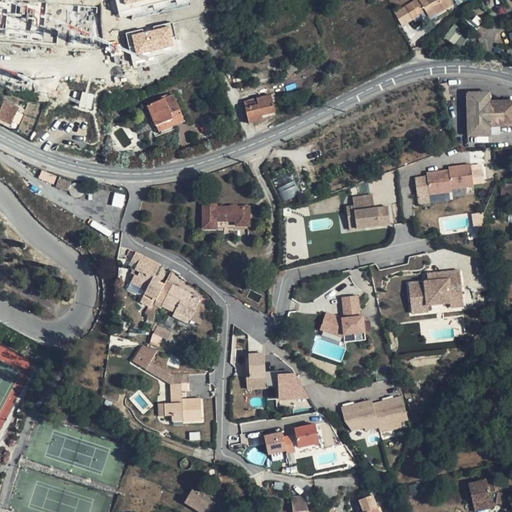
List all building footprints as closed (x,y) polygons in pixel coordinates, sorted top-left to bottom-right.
[(115,0),(119,17),(144,12),(143,5),(165,0),(176,0),(178,4),(187,3),(186,0),(115,0)] [(452,3),(450,0),(416,0),(395,13),(402,25),(426,12),(429,17),(452,3)] [(0,32),(23,35),(23,36),(49,39),(56,33),(55,21),(43,12),(25,10),(0,6),(0,32)] [(451,24),(445,39),(457,44),(463,29),(451,24)] [(180,50),(182,26),(99,46),(98,42),(94,43),(96,57),(110,70),(117,74),(154,65),(180,50)] [(79,106),(90,109),(93,94),(82,92),(79,106)] [(488,93),(465,93),(467,137),(489,136),(489,127),(511,126),(511,100),(488,102),(488,93)] [(185,121),(174,95),(149,105),(156,126),(173,119),(175,125),(185,121)] [(277,101),(275,95),(271,96),(258,99),(258,101),(254,102),(254,100),(244,102),(246,108),(251,123),(263,120),(262,115),(275,112),(273,103),(277,101)] [(19,108),(4,101),(2,107),(0,110),(0,114),(7,118),(5,121),(11,124),(19,108)] [(175,125),(173,119),(156,126),(159,131),(175,125)] [(482,165),(414,172),(417,196),(484,189),(482,165)] [(302,193),(288,166),(270,175),(283,202),(302,193)] [(71,183),(59,179),(56,187),(69,191),(71,183)] [(511,183),(502,184),(502,197),(511,196),(511,183)] [(367,224),(367,229),(391,227),(389,209),(378,211),(379,214),(376,215),(374,199),(354,201),(355,208),(357,226),(367,224)] [(217,207),(217,204),(202,204),(203,228),(217,228),(217,221),(236,221),(236,226),(250,226),(249,207),(217,207)] [(357,226),(355,208),(348,209),(350,231),(367,229),(367,224),(357,226)] [(157,300),(164,286),(157,283),(158,280),(154,278),(160,265),(147,258),(136,252),(132,261),(138,264),(136,269),(140,272),(138,277),(135,275),(131,283),(144,290),(146,291),(145,293),(144,296),(141,302),(143,303),(150,306),(155,309),(156,305),(155,304),(157,300)] [(463,307),(460,269),(427,272),(427,279),(408,281),(411,314),(431,313),(430,305),(450,303),(451,308),(463,307)] [(143,292),(144,293),(145,293),(146,291),(144,290),(131,283),(128,289),(138,294),(143,292)] [(186,292),(172,285),(164,303),(177,309),(175,312),(190,320),(199,302),(191,298),(184,295),(186,292)] [(324,336),(364,332),(360,295),(341,297),(342,314),(321,316),(324,336)] [(430,306),(431,312),(450,310),(449,304),(430,306)] [(190,320),(175,312),(174,314),(189,322),(190,320)] [(173,332),(158,324),(155,332),(170,339),(173,332)] [(158,350),(144,345),(134,362),(171,384),(172,403),(164,404),(165,416),(173,416),(173,422),(202,420),(201,399),(187,400),(187,403),(183,403),(182,391),(187,391),(186,383),(173,384),(172,375),(151,362),(158,350)] [(266,373),(265,352),(247,353),(249,378),(246,378),(246,389),(277,387),(278,400),(302,398),(300,371),(266,373)] [(189,383),(189,374),(172,375),(173,384),(186,383),(189,383)] [(400,421),(408,419),(402,393),(342,408),(348,433),(379,426),(380,433),(402,427),(400,421)] [(294,427),(298,448),(320,444),(315,423),(294,427)] [(265,435),(266,454),(296,451),(294,433),(265,435)] [(487,483),(487,480),(469,484),(473,502),(474,507),(491,502),(492,506),(497,505),(497,503),(505,504),(506,494),(496,492),(494,485),(493,482),(487,483)] [(507,487),(494,485),(496,492),(506,494),(507,487)] [(197,509),(205,497),(193,490),(186,503),(197,509)] [(291,497),(292,511),(308,511),(308,509),(304,496),(291,497)] [(377,508),(373,496),(359,500),(363,511),(381,511),(380,507),(377,508)] [(209,511),(215,503),(205,497),(197,509),(201,511),(209,511)]
